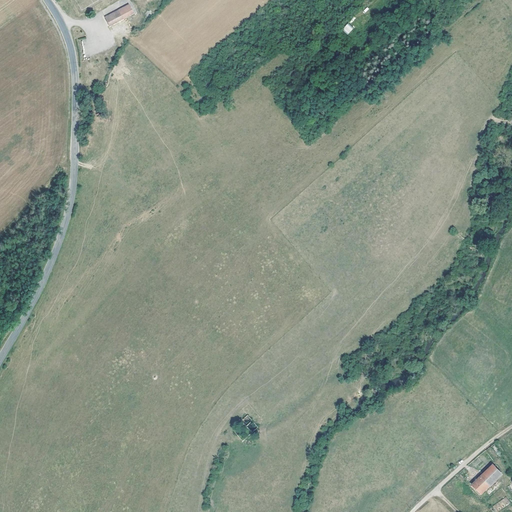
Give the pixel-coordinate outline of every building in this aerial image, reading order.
[(121,9),(124,16),(134,10),(129,2),(120,7),(121,9)] [(120,7),(105,14),(110,23),(124,16),(121,9),(120,7)] [(348,23),(342,29),(348,34),(353,28),(348,23)] [(397,388),(393,392),(399,400),(404,396),(397,388)] [(230,425),(241,437),(244,441),(245,442),(260,427),(256,422),(262,416),(248,399),(240,406),(246,411),(230,425)] [(482,487),(491,478),(499,470),(491,461),(471,481),(479,489),(482,487)] [(406,468),(411,475),(418,469),(412,463),(406,468)] [(496,484),(491,478),(482,487),(487,492),(496,484)]
